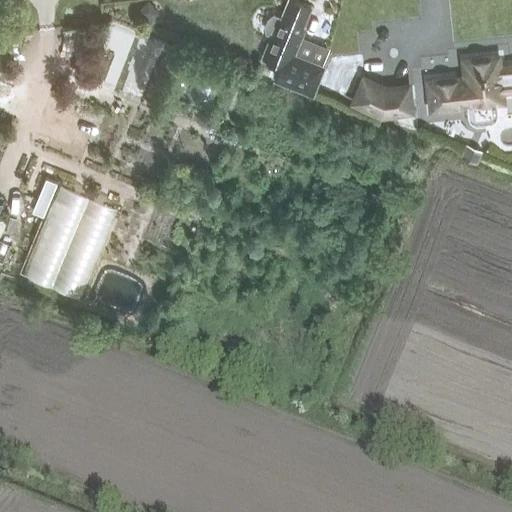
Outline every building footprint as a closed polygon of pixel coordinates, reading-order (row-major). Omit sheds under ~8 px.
[(310,6),(294,0),(287,0),(280,18),(273,15),(268,19),(265,26),(266,32),(275,36),(266,58),(281,65),(275,79),(312,95),(324,67),(293,55),(304,28),(301,27),(310,6)] [(138,11),(152,24),(157,18),(157,10),(148,1),(138,11)] [(501,91),(511,90),(511,65),(498,67),(497,57),(462,60),(464,78),(427,81),(430,109),(467,105),(469,119),(471,121),(473,122),(475,123),(476,123),(491,121),(494,120),(495,118),(496,116),(496,115),(496,111),(496,103),(502,102),(501,91)] [(410,111),(407,85),(385,88),(363,78),(352,102),(380,114),(410,111)] [(465,145),(460,156),(477,163),(481,152),(465,145)] [(23,167),(44,178),(50,165),(29,154),(23,167)] [(60,182),(27,274),(86,296),(119,204),(60,182)]
